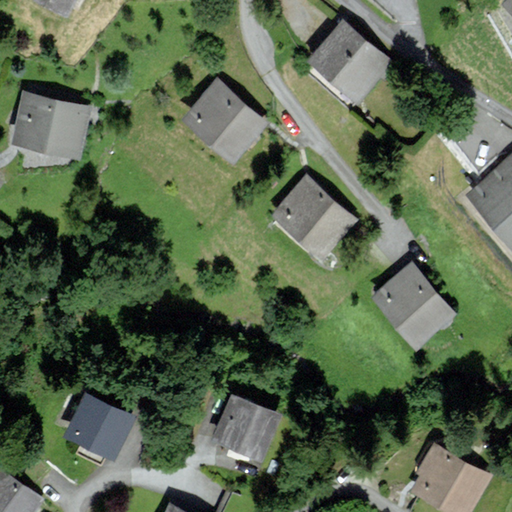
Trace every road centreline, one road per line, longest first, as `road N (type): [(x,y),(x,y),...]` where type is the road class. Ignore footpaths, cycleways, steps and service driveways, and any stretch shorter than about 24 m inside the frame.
road 1 (residential): [(511,122),(340,0)]
road 2 (residential): [(210,458),(86,490),(69,511)]
